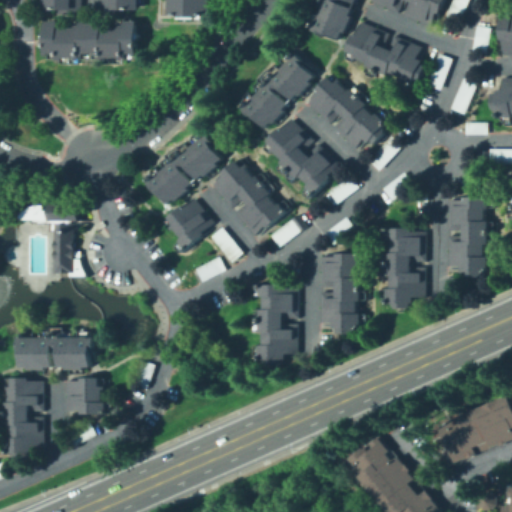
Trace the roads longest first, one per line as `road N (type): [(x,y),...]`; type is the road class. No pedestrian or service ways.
road 1 (primary): [(511,320),(79,511)]
road 2 (residential): [(0,154),(62,170),(131,145),(178,105),(269,0)]
